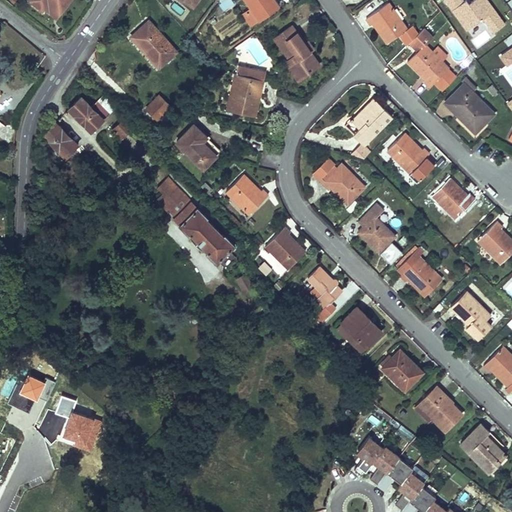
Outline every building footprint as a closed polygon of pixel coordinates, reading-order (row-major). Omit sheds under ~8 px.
[(69,0),(30,0),(42,9),(43,7),(48,2),(61,12),(69,0)] [(225,0),(221,3),(226,9),(234,3),(231,0),(225,0)] [(246,0),(252,7),(243,14),(250,24),(273,8),(267,0),(246,0)] [(61,12),(48,2),(43,7),(56,17),(61,12)] [(399,34),(407,44),(409,42),(414,38),(407,28),(388,2),(366,17),(371,24),(373,22),(375,21),(378,24),(376,26),(387,42),(399,34)] [(175,51),(148,21),(132,36),(159,66),(175,51)] [(305,43),(292,25),(274,37),(289,59),(285,61),(291,70),(295,67),(302,77),(319,64),(310,50),(305,43)] [(414,38),(418,33),(412,25),(407,28),(414,38)] [(414,38),(409,42),(418,51),(408,61),(422,75),(424,74),(427,77),(425,78),(423,80),(429,86),(434,81),(440,87),(453,74),(447,68),(448,67),(441,60),(447,55),(438,45),(432,51),(425,44),(432,37),(423,28),(418,33),(414,38)] [(305,43),(310,50),(313,48),(308,41),(305,43)] [(511,45),(498,55),(508,69),(504,72),(508,77),(511,74),(511,45)] [(263,79),(264,80),(266,71),(238,65),(236,73),(263,79)] [(298,79),(302,77),(295,67),(291,70),(298,79)] [(228,110),(254,116),(263,79),(236,73),(234,84),(230,83),(228,93),(232,94),(228,110)] [(463,82),(472,91),(476,87),(464,75),(460,79),(463,82)] [(464,115),(461,118),(475,131),(494,112),(472,91),(463,82),(447,99),(464,115)] [(169,106),(159,95),(146,108),(157,118),(169,106)] [(98,115),(105,108),(98,100),(91,107),(81,96),(69,107),(92,131),(103,120),(98,115)] [(353,133),(363,143),(365,141),(366,142),(392,116),(373,97),(351,119),(359,127),(353,133)] [(447,99),(444,102),(461,118),(464,115),(447,99)] [(98,115),(103,120),(110,113),(105,108),(98,115)] [(133,127),(124,118),(114,128),(122,138),(133,127)] [(55,121),(43,132),(66,156),(77,144),(55,121)] [(193,124),(176,141),(203,167),(216,155),(204,143),(203,144),(201,142),(206,136),(193,124)] [(418,146),(404,132),(384,153),(407,175),(408,174),(416,182),(433,164),(425,157),(427,155),(429,153),(423,148),(421,149),(420,151),(417,148),(418,146)] [(204,143),(216,155),(220,150),(206,136),(201,142),(203,144),(204,143)] [(353,151),(362,160),(370,151),(362,142),(353,151)] [(427,155),(425,157),(433,164),(435,162),(434,161),(427,155)] [(443,170),(449,163),(440,155),(434,161),(435,162),(443,170)] [(347,203),(365,186),(342,163),(337,168),(327,158),(313,173),(320,179),(322,177),(325,180),(323,182),(328,188),(332,184),(335,187),(333,189),(347,203)] [(226,190),(249,213),(268,194),(262,188),(258,192),(255,189),(257,187),(243,173),(226,190)] [(168,208),(185,193),(168,176),(157,185),(164,192),(158,198),(167,209),(168,208)] [(455,217),(474,198),(468,193),(467,194),(449,177),(432,194),(455,217)] [(168,208),(175,215),(192,200),(185,193),(168,208)] [(193,201),(192,200),(175,215),(174,216),(180,223),(179,224),(190,234),(191,233),(208,251),(207,251),(217,263),(235,246),(235,245),(225,234),(224,235),(218,229),(221,226),(216,221),(213,224),(207,218),(208,216),(198,205),(196,207),(192,202),(193,201)] [(361,234),(378,251),(395,235),(374,215),(380,209),(375,204),(374,204),(357,221),(363,226),(366,229),(361,234)] [(496,220),(477,239),(501,263),(511,251),(511,239),(500,228),(502,226),(496,220)] [(265,245),(288,268),(305,251),(291,236),(289,238),(286,235),(290,232),(284,226),(265,245)] [(411,282),(425,296),(442,279),(419,255),(423,251),(418,247),(397,268),(402,273),(400,274),(406,280),(409,277),(412,280),(411,282)] [(265,274),(272,268),(264,260),(258,266),(265,274)] [(331,280),(318,266),(307,277),(315,285),(322,292),(317,298),(315,299),(323,307),(313,317),(320,323),(335,308),(330,303),(342,290),(336,284),(337,284),(337,283),(337,282),(337,281),(337,280),(336,280),(336,279),(335,279),(334,279),(333,279),(332,279),(331,280)] [(235,278),(243,292),(254,286),(245,272),(235,278)] [(475,274),(467,286),(475,292),(484,280),(475,274)] [(317,298),(322,292),(315,285),(309,291),(317,298)] [(466,289),(450,306),(468,324),(466,326),(478,338),(486,329),(481,324),(485,319),(490,314),(466,289)] [(381,330),(357,306),(341,321),(366,346),(381,330)] [(485,319),(481,324),(486,329),(491,325),(485,319)] [(366,346),(341,321),(336,326),(361,351),(366,346)] [(511,355),(502,345),(483,365),(489,370),(492,367),(495,370),(494,372),(508,385),(506,387),(510,391),(511,388),(511,355)] [(404,389),(422,371),(400,348),(382,366),(404,389)] [(445,430),(462,413),(448,399),(449,398),(436,385),(419,403),(431,415),(445,430)] [(431,415),(419,403),(415,406),(427,419),(431,415)] [(489,430),(481,422),(460,443),(488,471),(499,460),(497,458),(503,452),(495,443),(485,434),(489,430)] [(498,440),(489,430),(485,434),(495,443),(498,440)] [(372,461),(382,448),(368,437),(356,452),(363,457),(354,469),(361,475),(372,461)] [(377,484),(398,457),(384,446),(382,448),(372,461),(379,466),(370,478),(377,484)] [(506,454),(503,452),(497,458),(499,460),(506,454)] [(400,483),(409,471),(412,468),(398,457),(377,484),(385,489),(394,477),(400,483)] [(402,509),(421,485),(423,482),(409,471),(400,483),(397,486),(404,492),(395,504),(402,509)] [(432,500),(435,496),(421,485),(402,509),(400,511),(412,511),(416,506),(423,511),(432,500)] [(445,511),(446,511),(432,500),(423,511),(422,511),(445,511)]
